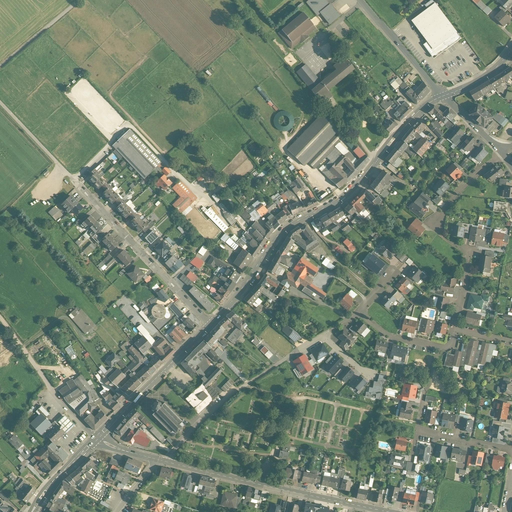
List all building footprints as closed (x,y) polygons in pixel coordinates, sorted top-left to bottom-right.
[(325,0),(309,0),(307,2),(318,15),(321,12),(330,5),(325,0)] [(486,6),(479,0),(476,4),(482,10),(486,6)] [(511,0),(501,0),(499,3),(501,5),(506,9),(511,3),(511,0)] [(434,3),(412,20),(427,41),(423,44),(433,58),(447,48),(461,38),(439,9),(434,3)] [(340,16),(331,4),(330,5),(321,12),(330,24),(340,16)] [(486,6),(482,10),(486,14),(491,10),(487,5),(486,6)] [(504,11),(502,9),(501,10),(494,18),(503,26),(511,18),(504,11)] [(303,12),(282,30),(292,42),(314,24),(303,12)] [(314,24),(292,42),(282,30),(279,33),(291,48),(300,41),(302,43),(309,37),(308,35),(316,28),(314,24)] [(321,48),(327,54),(332,48),(326,42),(321,48)] [(312,90),(312,91),(323,104),(332,96),(328,90),(354,69),(347,60),(342,65),(340,62),(334,66),(337,70),(322,83),(312,90)] [(322,83),(306,64),(297,72),(312,90),(322,83)] [(511,67),(502,72),(506,78),(507,76),(510,77),(511,76),(511,67)] [(502,72),(494,77),(500,85),(499,84),(505,81),(507,79),(506,78),(502,72)] [(408,73),(402,80),(404,81),(404,82),(408,78),(410,75),(408,73)] [(394,80),(399,85),(404,81),(402,80),(399,76),(394,80)] [(497,87),(492,78),(489,80),(494,89),(497,87)] [(489,80),(478,86),(483,95),(490,91),(492,93),(495,91),(494,89),(489,80)] [(404,81),(399,85),(403,90),(404,90),(406,92),(410,88),(404,82),(404,81)] [(423,82),(418,88),(426,94),(429,90),(423,82)] [(483,95),(478,86),(469,92),(474,101),(484,95),(483,95)] [(414,92),(410,88),(410,89),(410,88),(406,92),(405,93),(416,104),(421,99),(415,93),(414,92)] [(426,94),(418,88),(414,92),(415,93),(421,99),(426,94)] [(410,106),(403,99),(403,100),(400,97),(396,101),(400,105),(401,106),(399,108),(393,115),(400,121),(405,116),(412,109),(411,108),(412,107),(410,106)] [(390,105),(384,99),(379,104),(385,110),(390,105)] [(440,111),(434,105),(427,111),(430,115),(431,114),(432,115),(434,113),(436,115),(440,111)] [(492,117),(478,105),(469,115),(473,118),(472,119),(479,124),(480,124),(484,127),(492,117)] [(448,108),(443,113),(447,118),(449,119),(450,121),(452,118),(456,114),(449,108),(448,108)] [(295,120),(295,117),(293,114),(291,112),(289,110),(285,109),(282,110),(279,111),(276,113),(275,116),(274,119),(274,122),(276,125),(278,128),(281,129),(283,130),(286,130),(289,129),(292,128),(293,126),(295,123),(295,120)] [(325,111),(288,150),(304,165),(308,162),(336,133),(340,129),(340,128),(326,111),(325,111)] [(443,113),(440,111),(436,115),(443,122),(447,118),(443,113)] [(507,119),(496,112),(492,118),(502,126),(507,119)] [(429,126),(433,131),(434,133),(437,136),(440,138),(443,135),(436,127),(439,125),(434,119),(431,121),(428,124),(429,126)] [(450,121),(449,119),(445,123),(444,124),(449,129),(449,128),(454,124),(453,124),(450,121)] [(395,126),(389,120),(385,124),(383,122),(382,122),(380,124),(389,132),(395,126)] [(425,127),(418,120),(411,127),(416,131),(419,134),(421,132),(425,128),(425,127)] [(454,123),(453,124),(454,124),(449,128),(453,131),(454,130),(453,130),(456,126),(457,127),(458,126),(454,123)] [(457,127),(456,126),(453,130),(454,130),(453,131),(449,136),(455,141),(458,138),(463,132),(457,127)] [(411,127),(404,136),(409,140),(413,135),(416,131),(411,127)] [(161,163),(130,129),(112,146),(144,179),(161,163)] [(419,134),(416,131),(413,135),(420,141),(423,137),(419,134)] [(430,132),(427,135),(426,134),(424,135),(423,137),(430,143),(435,138),(431,133),(430,132)] [(336,133),(308,162),(315,169),(326,156),(330,153),(336,147),(341,142),(336,137),(338,135),(336,133)] [(475,141),(469,136),(461,146),(467,151),(468,150),(472,146),(475,141)] [(430,143),(423,137),(420,141),(413,150),(420,156),(431,143),(430,143)] [(406,143),(401,139),(397,145),(403,150),(406,147),(407,145),(406,143)] [(403,150),(397,145),(394,148),(400,153),(403,150)] [(336,147),(330,153),(334,157),(338,161),(344,155),(336,147)] [(476,152),(473,155),(473,156),(476,159),(477,158),(480,161),(487,153),(483,150),(480,147),(476,152)] [(394,148),(385,159),(391,164),(400,153),(394,148)] [(470,152),(467,156),(470,159),(473,156),(473,155),(476,152),(473,149),(470,152)] [(115,150),(113,152),(119,159),(122,157),(115,150)] [(369,159),(363,152),(359,155),(362,158),(355,166),(359,170),(370,159),(369,159)] [(354,159),(348,153),(345,156),(347,158),(351,162),(354,159)] [(344,155),(338,161),(341,164),(344,162),(343,161),(347,158),(344,155)] [(331,161),(325,166),(326,168),(322,172),(325,174),(329,170),(338,161),(334,157),(331,161)] [(351,162),(347,158),(343,161),(344,162),(352,171),(347,175),(346,174),(344,172),(340,177),(346,183),(348,181),(359,170),(355,166),(351,162)] [(338,161),(329,170),(325,174),(330,179),(340,168),(339,167),(341,164),(338,161)] [(462,168),(455,162),(453,164),(459,171),(462,168)] [(398,171),(389,163),(386,167),(395,174),(398,171)] [(459,171),(453,164),(446,170),(455,179),(457,177),(457,178),(459,178),(460,177),(460,175),(459,175),(461,173),(459,171)] [(170,172),(166,167),(162,171),(167,175),(170,172)] [(495,167),(485,175),(488,178),(489,179),(489,178),(492,180),(498,175),(501,176),(504,173),(499,167),(495,167)] [(340,168),(330,179),(338,186),(339,188),(346,183),(340,177),(344,172),(340,168)] [(95,169),(89,174),(92,176),(89,179),(94,184),(100,178),(98,175),(99,174),(97,172),(95,169)] [(391,177),(383,170),(375,180),(383,186),(385,184),(388,185),(389,183),(390,183),(387,181),(391,177)] [(172,183),(164,175),(155,184),(158,187),(160,185),(165,190),(172,183)] [(396,181),(391,177),(387,181),(390,183),(389,183),(393,186),(396,181)] [(100,178),(94,184),(98,189),(101,187),(103,189),(108,184),(104,179),(103,180),(101,178),(100,178)] [(304,186),(298,178),(291,183),(295,187),(297,185),(299,188),(300,189),(304,186)] [(449,187),(441,179),(433,188),(434,189),(434,191),(435,192),(437,192),(441,196),(449,187)] [(134,180),(129,186),(132,189),(137,183),(134,180)] [(383,186),(375,180),(371,186),(378,193),(383,186)] [(189,190),(180,181),(173,188),(181,197),(182,197),(189,190)] [(108,184),(103,189),(105,191),(102,194),(107,199),(114,192),(112,190),(113,189),(108,184)] [(383,191),(388,185),(385,184),(383,186),(378,193),(383,198),(384,198),(386,197),(385,196),(387,193),(383,191)] [(375,198),(366,189),(362,193),(364,196),(371,202),(372,201),(375,198)] [(189,190),(182,197),(181,197),(173,205),(181,213),(189,205),(197,198),(189,190)] [(287,191),(281,196),(284,201),(285,200),(290,196),(287,191)] [(114,192),(107,199),(112,204),(115,201),(117,203),(122,199),(118,194),(117,195),(114,192)] [(429,198),(423,192),(419,197),(426,203),(429,198)] [(211,196),(216,202),(219,199),(214,193),(211,196)] [(302,193),(298,196),(302,202),(306,199),(303,195),(302,193)] [(359,195),(350,204),(357,210),(358,212),(360,213),(364,209),(358,203),(362,198),(359,195)] [(441,200),(436,195),(432,201),(437,205),(441,200)] [(71,196),(62,205),(69,212),(71,210),(78,203),(71,196)] [(375,198),(372,201),(376,205),(379,202),(381,200),(377,196),(375,198)] [(426,203),(419,197),(413,204),(414,205),(410,210),(417,215),(417,214),(419,212),(422,215),(426,211),(428,211),(428,208),(428,207),(429,206),(428,204),(427,204),(426,203)] [(122,199),(117,203),(119,205),(116,208),(121,213),(128,207),(125,204),(126,203),(124,201),(122,199)] [(283,206),(278,199),(275,202),(278,205),(280,208),(283,206)] [(316,199),(312,202),(311,201),(309,202),(310,203),(307,204),(308,206),(305,207),(307,210),(318,204),(316,199)] [(265,208),(259,200),(252,205),(261,216),(261,217),(265,214),(268,211),(265,208)] [(270,203),(265,208),(268,211),(276,205),(273,201),(271,203),(271,202),(270,203)] [(371,202),(364,209),(368,212),(376,205),(372,201),(371,202)] [(302,207),(299,202),(295,204),(299,213),(306,210),(307,210),(305,207),(304,206),(302,207)] [(507,203),(495,202),(494,208),(493,208),(494,211),(499,212),(499,211),(504,212),(504,210),(506,211),(507,204),(507,203)] [(78,203),(71,210),(76,215),(83,208),(78,203)] [(236,221),(222,203),(219,205),(224,211),(223,211),(226,215),(225,216),(232,226),(236,221)] [(299,213),(295,204),(289,206),(293,215),(299,213)] [(357,210),(350,204),(345,209),(347,212),(351,216),(357,210)] [(192,209),(189,205),(181,213),(184,217),(192,209)] [(261,216),(252,205),(248,209),(246,210),(252,217),(252,216),(255,220),(261,216)] [(290,211),(286,205),(283,207),(284,209),(283,211),(284,213),(288,219),(292,216),(290,213),(290,211)] [(55,206),(48,212),(52,217),(58,211),(55,206)] [(246,210),(243,206),(238,210),(248,221),(250,219),(252,217),(246,210)] [(128,207),(121,213),(126,218),(129,216),(131,218),(136,213),(132,208),(131,209),(128,207)] [(228,228),(216,215),(211,207),(208,209),(204,213),(211,219),(222,230),(224,232),(228,228)] [(340,208),(336,210),(341,217),(345,215),(340,208)] [(364,209),(360,213),(364,218),(365,218),(369,214),(368,212),(364,209)] [(283,211),(275,217),(280,224),(287,218),(288,219),(284,213),(283,211)] [(334,212),(328,215),(332,222),(333,222),(335,221),(338,219),(334,212)] [(358,212),(352,217),(353,217),(356,220),(359,223),(363,219),(364,218),(360,213),(358,212)] [(136,213),(131,218),(133,220),(130,223),(135,228),(142,221),(139,219),(140,217),(136,213)] [(327,213),(322,216),(328,225),(332,222),(328,215),(327,213)] [(268,218),(270,220),(266,224),(267,225),(266,226),(268,229),(266,232),(269,235),(280,224),(275,217),(272,214),(271,214),(268,218)] [(90,216),(80,226),(84,229),(87,225),(90,228),(96,222),(90,216)] [(328,225),(322,216),(319,218),(325,227),(328,225)] [(325,227),(319,218),(314,221),(318,229),(320,228),(323,233),(327,230),(325,227)] [(142,221),(135,228),(140,233),(143,230),(147,226),(148,225),(147,225),(145,223),(144,224),(142,221)] [(150,222),(147,225),(148,225),(147,226),(143,230),(146,233),(148,231),(151,228),(155,224),(151,221),(150,222)] [(242,228),(236,221),(229,229),(236,234),(241,238),(243,236),(246,232),(242,228)] [(254,223),(252,225),(256,230),(263,237),(263,236),(267,239),(269,235),(266,232),(256,221),(254,223)] [(414,222),(414,221),(411,226),(412,227),(410,230),(419,237),(424,230),(420,226),(414,222)] [(102,228),(96,222),(90,228),(93,231),(89,235),(95,241),(103,233),(101,231),(100,230),(102,228)] [(342,226),(340,228),(344,231),(350,227),(347,223),(342,226)] [(315,237),(306,225),(300,229),(299,227),(298,227),(302,231),(303,230),(309,240),(310,241),(315,237)] [(295,229),(291,232),(287,237),(288,237),(291,239),(294,241),(294,242),(297,243),(300,238),(297,236),(297,235),(302,231),(298,227),(295,229)] [(461,228),(454,227),(452,235),(462,237),(463,232),(463,228),(461,228)] [(236,234),(229,229),(225,233),(229,237),(237,243),(240,239),(241,238),(236,234)] [(263,237),(256,230),(253,234),(258,238),(257,239),(259,241),(258,243),(261,247),(262,247),(267,239),(263,236),(263,237)] [(146,233),(143,236),(145,238),(151,244),(158,237),(158,236),(159,235),(156,232),(155,233),(153,231),(150,233),(149,233),(147,235),(146,233)] [(258,243),(246,232),(243,236),(252,243),(251,245),(255,248),(251,255),(253,257),(254,257),(261,247),(258,243)] [(108,234),(106,236),(103,233),(95,241),(98,244),(101,240),(106,246),(113,240),(108,234)] [(499,234),(494,233),(492,240),(493,240),(492,244),(496,244),(496,245),(500,246),(500,245),(501,245),(502,245),(502,243),(503,243),(505,235),(499,234)] [(237,243),(229,237),(225,241),(235,250),(239,245),(237,243)] [(291,239),(288,237),(279,251),(283,253),(285,249),(288,251),(289,250),(290,248),(289,247),(291,244),(292,245),(294,242),(294,241),(291,239)] [(306,242),(300,238),(297,243),(300,245),(306,250),(313,245),(310,241),(309,240),(306,242)] [(347,238),(342,243),(345,246),(350,241),(347,238)] [(164,240),(163,241),(170,249),(173,247),(173,246),(166,239),(164,240)] [(240,239),(237,243),(239,245),(242,248),(245,244),(240,239)] [(118,245),(113,240),(106,246),(112,251),(118,245)] [(353,240),(347,245),(350,249),(356,244),(353,240)] [(155,249),(162,257),(169,251),(170,249),(163,241),(159,244),(155,249)] [(313,245),(306,250),(309,252),(320,244),(318,242),(313,245)] [(92,243),(83,251),(87,256),(96,247),(92,243)] [(396,252),(385,243),(380,249),(379,251),(386,257),(387,256),(390,258),(396,252)] [(170,249),(169,251),(171,253),(174,251),(178,247),(175,244),(173,246),(173,247),(170,249)] [(203,245),(198,252),(203,256),(208,249),(203,245)] [(251,255),(244,249),(240,255),(239,255),(237,257),(238,258),(234,264),(244,270),(253,257),(251,255)] [(279,251),(273,262),(278,264),(278,263),(280,261),(291,268),(293,264),(289,262),(292,258),(286,255),(288,251),(285,249),(283,253),(279,251)] [(123,250),(117,256),(122,261),(128,255),(123,250)] [(403,255),(399,260),(403,264),(409,258),(404,254),(403,255)] [(109,255),(102,262),(104,265),(108,261),(112,258),(109,255)] [(128,255),(122,261),(126,266),(133,260),(128,255)] [(377,258),(373,255),(365,264),(369,268),(377,274),(384,265),(377,258)] [(170,258),(165,263),(170,268),(178,260),(176,257),(175,258),(173,256),(170,258)] [(486,257),(481,256),(479,263),(477,265),(479,267),(478,271),(488,273),(491,258),(486,257)] [(204,262),(196,257),(191,262),(200,268),(204,262)] [(227,267),(212,257),(207,264),(212,268),(215,264),(221,268),(218,272),(220,272),(222,274),(227,267)] [(302,258),(297,265),(307,272),(314,276),(319,269),(302,258)] [(178,260),(170,268),(175,273),(183,265),(178,260)] [(335,266),(329,261),(326,266),(332,271),(335,266)] [(278,266),(277,265),(278,264),(273,262),(268,270),(272,272),(272,273),(276,275),(276,274),(278,275),(282,269),(282,268),(278,266)] [(118,265),(115,263),(108,269),(111,271),(118,265)] [(298,271),(295,275),(293,279),(300,283),(305,287),(308,289),(311,284),(313,281),(305,275),(307,272),(297,265),(295,268),(298,271)] [(144,275),(135,266),(127,274),(136,283),(144,275)] [(424,275),(414,266),(410,270),(420,279),(424,275)] [(240,275),(227,267),(222,274),(235,283),(240,275)] [(420,279),(410,270),(407,274),(417,283),(420,279)] [(197,277),(191,272),(187,277),(188,278),(193,282),(197,277)] [(222,274),(220,272),(217,276),(222,279),(223,278),(227,281),(223,287),(230,292),(236,284),(235,283),(222,274)] [(292,273),(291,273),(289,276),(291,277),(289,280),(288,283),(291,285),(297,288),(300,283),(293,279),(295,275),(292,273)] [(187,277),(183,274),(180,279),(184,282),(184,283),(189,286),(193,282),(188,278),(187,277)] [(266,274),(261,281),(259,284),(263,287),(265,284),(266,284),(267,282),(268,282),(272,284),(276,287),(280,283),(279,283),(266,274)] [(413,283),(406,277),(404,279),(409,283),(409,284),(411,285),(413,283)] [(404,279),(403,278),(396,286),(402,291),(406,287),(409,284),(409,283),(404,279)] [(276,289),(272,293),(277,297),(282,290),(285,286),(281,284),(280,283),(276,287),(276,289)] [(446,284),(442,283),(441,290),(453,292),(454,286),(454,285),(446,284)] [(271,292),(270,292),(268,290),(263,287),(259,284),(251,292),(257,297),(259,294),(262,296),(264,294),(269,298),(274,301),(276,299),(279,301),(280,299),(277,297),(272,293),(271,292)] [(319,289),(311,284),(308,289),(315,294),(319,289)] [(199,292),(194,286),(189,291),(206,309),(207,308),(210,311),(215,306),(212,303),(211,304),(208,302),(209,301),(206,298),(207,298),(204,294),(203,295),(200,292),(199,292)] [(223,287),(222,286),(222,287),(218,290),(218,291),(222,293),(221,294),(226,298),(230,292),(223,287)] [(169,298),(159,287),(154,291),(159,296),(161,298),(165,303),(169,298)] [(308,289),(305,287),(302,290),(318,300),(320,297),(308,289)] [(326,294),(319,289),(315,294),(320,297),(323,299),(326,294)] [(358,295),(351,289),(348,293),(354,299),(358,295)] [(282,290),(277,297),(281,299),(285,292),(282,290)] [(403,296),(397,291),(392,296),(396,299),(395,299),(398,302),(403,296)] [(251,292),(244,300),(250,305),(249,305),(251,306),(255,301),(258,298),(257,297),(251,292)] [(354,299),(348,293),(344,298),(343,298),(343,299),(340,303),(348,310),(352,305),(352,301),(353,299),(354,299)] [(226,298),(221,294),(220,295),(217,294),(216,295),(214,297),(222,303),(226,298)] [(392,296),(389,294),(387,297),(386,296),(384,299),(381,303),(388,308),(395,299),(396,299),(392,296)] [(489,296),(481,294),(480,297),(484,298),(483,301),(488,302),(489,296)] [(480,297),(470,295),(468,306),(473,308),(481,310),(483,301),(484,298),(480,297)] [(442,299),(438,298),(436,307),(441,308),(446,309),(448,300),(442,299)] [(61,306),(69,315),(76,309),(67,299),(61,306)] [(274,302),(268,299),(265,304),(264,305),(267,307),(271,310),(272,311),(276,304),(274,302)] [(488,302),(483,301),(481,310),(473,308),(473,311),(477,312),(485,314),(486,314),(485,314),(488,302)] [(185,315),(174,303),(169,308),(171,309),(180,320),(185,315)] [(160,305),(158,305),(155,306),(153,308),(152,310),(152,313),(152,314),(153,316),(155,318),(157,319),(160,319),(163,318),(164,316),(165,317),(166,318),(167,318),(169,317),(169,316),(170,315),(169,314),(169,313),(167,313),(166,313),(166,310),(165,308),(163,306),(160,305)] [(79,313),(76,309),(69,315),(85,334),(88,331),(90,334),(92,333),(93,333),(95,331),(92,328),(79,313)] [(95,326),(81,310),(79,313),(92,328),(95,326)] [(141,311),(139,313),(148,323),(151,321),(148,318),(147,316),(144,313),(141,311)] [(236,316),(232,311),(226,317),(231,321),(238,327),(240,330),(243,327),(245,329),(248,325),(244,322),(244,323),(243,324),(239,320),(237,318),(238,317),(237,316),(236,316)] [(476,315),(467,313),(465,322),(478,325),(479,322),(479,321),(480,316),(476,315)] [(153,316),(152,314),(148,318),(151,321),(153,323),(157,319),(155,318),(153,316)] [(226,317),(220,323),(219,324),(223,328),(227,324),(227,325),(231,321),(226,317)] [(193,323),(188,318),(183,322),(193,332),(198,328),(193,323)] [(410,321),(405,319),(403,325),(402,331),(408,332),(410,321)] [(432,322),(423,319),(420,332),(429,334),(430,328),(432,322)] [(357,332),(361,335),(364,338),(370,331),(367,328),(360,321),(354,328),(353,328),(357,332)] [(410,321),(408,332),(414,333),(415,328),(416,322),(410,321)] [(447,325),(438,323),(436,333),(444,335),(447,325)] [(157,343),(149,334),(150,334),(141,324),(137,328),(144,337),(152,346),(153,347),(157,343)] [(223,328),(219,324),(210,333),(216,338),(217,339),(218,337),(224,331),(223,331),(225,329),(223,328)] [(185,335),(177,326),(173,330),(173,331),(181,339),(185,335)] [(301,337),(287,326),(283,329),(283,331),(291,338),(295,342),(298,339),(299,340),(301,337)] [(357,332),(353,328),(354,328),(352,326),(349,329),(353,332),(355,335),(357,332)] [(235,330),(231,335),(235,338),(240,333),(239,333),(235,330)] [(181,339),(173,331),(169,334),(178,343),(182,339),(181,339)] [(240,333),(235,338),(237,340),(239,342),(245,335),(241,331),(240,333)] [(350,335),(345,331),(339,337),(343,341),(339,345),(345,351),(349,347),(347,346),(354,339),(355,340),(358,337),(355,335),(353,332),(350,335)] [(210,333),(203,341),(209,346),(213,343),(216,338),(210,333)] [(231,334),(227,339),(231,342),(232,342),(235,338),(231,335),(231,334)] [(144,337),(135,344),(142,353),(146,350),(152,346),(144,337)] [(157,343),(153,347),(157,351),(160,347),(166,342),(163,338),(157,343)] [(480,350),(476,349),(478,342),(469,340),(469,344),(463,342),(460,352),(455,351),(455,355),(452,366),(458,367),(459,365),(464,366),(464,364),(472,366),(472,364),(477,365),(478,364),(484,365),(485,361),(489,362),(492,350),(495,350),(496,346),(482,342),(480,350)] [(197,347),(191,352),(192,353),(186,358),(181,363),(192,376),(196,373),(196,372),(196,371),(193,368),(201,362),(200,361),(202,360),(199,357),(202,354),(205,353),(207,352),(211,348),(209,346),(203,341),(199,344),(200,345),(197,347)] [(387,344),(377,341),(375,350),(385,353),(386,349),(387,344)] [(313,354),(317,360),(328,353),(323,344),(311,351),(313,354)] [(78,356),(70,345),(65,349),(72,360),(78,356)] [(400,347),(393,345),(392,352),(390,359),(397,360),(400,347)] [(142,358),(131,346),(131,347),(127,350),(131,354),(135,359),(138,362),(141,366),(144,368),(146,366),(143,362),(147,359),(144,356),(142,358)] [(165,352),(160,347),(157,351),(162,357),(165,361),(175,352),(169,346),(165,349),(167,350),(165,352)] [(407,348),(400,347),(397,360),(404,362),(405,355),(407,348)] [(214,352),(211,348),(207,352),(216,363),(221,359),(218,356),(216,354),(214,352)] [(120,360),(114,353),(105,361),(111,367),(117,362),(120,360)] [(451,368),(452,366),(455,355),(447,353),(444,366),(451,368)] [(317,360),(313,354),(309,356),(312,359),(314,363),(317,361),(317,360)] [(302,376),(313,369),(311,367),(308,361),(304,355),(293,362),(297,368),(302,375),(302,376)] [(329,365),(334,359),(331,356),(325,363),(329,365)] [(332,374),(343,362),(337,356),(334,359),(329,365),(326,368),(332,374)] [(160,360),(156,357),(150,363),(156,369),(165,361),(162,357),(160,360)] [(133,362),(127,368),(130,371),(132,373),(138,367),(133,362)] [(156,369),(150,363),(146,366),(144,368),(150,375),(156,369)] [(339,377),(345,383),(354,373),(347,367),(343,372),(339,377)] [(144,368),(136,375),(136,374),(134,372),(132,374),(141,384),(150,375),(144,368)] [(206,375),(200,368),(196,371),(196,372),(197,372),(196,373),(201,379),(204,376),(206,375)] [(204,376),(201,379),(203,381),(202,382),(204,385),(206,388),(222,371),(219,368),(207,380),(204,376)] [(302,375),(297,368),(293,370),(298,378),(302,375)] [(110,369),(104,374),(106,376),(108,378),(116,372),(113,369),(110,369)] [(116,372),(108,378),(111,382),(115,386),(125,376),(122,373),(118,369),(116,372)] [(337,378),(343,372),(340,369),(334,376),(337,378)] [(133,378),(120,390),(128,396),(141,384),(132,374),(132,373),(130,371),(128,374),(131,377),(133,378)] [(87,382),(81,375),(73,381),(74,382),(83,394),(85,393),(89,391),(89,392),(92,390),(87,382)] [(108,378),(106,376),(103,378),(101,379),(106,386),(104,388),(107,392),(107,391),(112,387),(114,389),(118,392),(120,390),(115,386),(111,382),(108,378)] [(366,382),(360,377),(353,385),(359,390),(362,386),(366,382)] [(384,381),(384,380),(379,379),(378,379),(378,382),(374,382),(373,388),(370,388),(369,393),(366,392),(366,397),(371,398),(372,394),(377,395),(376,399),(381,400),(384,381)] [(95,388),(93,384),(90,380),(87,382),(92,390),(89,392),(93,404),(95,403),(94,401),(99,398),(93,389),(95,388)] [(230,380),(221,388),(225,392),(234,384),(230,380)] [(73,381),(68,386),(59,392),(62,395),(66,401),(80,392),(77,386),(74,382),(73,381)] [(80,392),(66,401),(74,410),(86,398),(85,393),(83,394),(74,382),(77,386),(80,392)] [(511,383),(509,383),(502,382),(503,382),(501,392),(511,394),(511,389),(511,385),(511,383)] [(203,383),(185,399),(189,403),(191,401),(196,407),(194,409),(198,414),(210,404),(213,400),(207,390),(204,385),(203,383)] [(410,387),(405,386),(405,387),(404,388),(405,389),(403,396),(408,397),(414,398),(416,389),(415,386),(412,386),(410,387)] [(211,387),(207,390),(213,400),(218,396),(211,387)] [(118,392),(113,397),(120,405),(128,396),(120,390),(118,392)] [(89,392),(89,391),(85,393),(86,398),(74,410),(80,416),(84,412),(87,409),(90,412),(91,411),(95,408),(95,407),(97,405),(95,403),(93,404),(89,392)] [(113,397),(112,396),(107,391),(107,392),(106,392),(102,396),(106,400),(108,399),(111,401),(108,404),(111,408),(114,411),(120,405),(113,397)] [(162,405),(160,403),(158,403),(156,401),(150,407),(152,409),(152,410),(154,412),(152,414),(152,415),(152,416),(153,415),(156,419),(155,419),(156,420),(157,419),(159,422),(159,423),(160,423),(163,426),(162,426),(163,427),(164,426),(166,429),(166,430),(167,430),(170,433),(169,433),(170,434),(171,433),(173,436),(176,434),(176,433),(179,433),(179,434),(180,433),(179,433),(181,431),(182,431),(181,430),(182,428),(182,427),(187,423),(186,421),(185,422),(183,420),(182,421),(179,418),(179,417),(178,418),(175,415),(176,414),(175,414),(172,411),(172,410),(171,411),(168,408),(169,407),(168,407),(165,404),(165,403),(164,403),(163,403),(162,405)] [(504,403),(498,402),(496,410),(507,412),(509,404),(504,403)] [(411,405),(402,403),(401,410),(399,417),(411,419),(413,411),(410,411),(411,408),(410,408),(411,405)] [(108,410),(104,405),(100,408),(100,409),(107,418),(111,414),(114,411),(111,408),(108,410)] [(50,415),(41,406),(35,412),(39,415),(41,413),(46,418),(50,415)] [(107,418),(100,409),(98,412),(100,413),(94,419),(100,425),(107,418)] [(138,414),(133,410),(129,415),(135,420),(138,417),(139,416),(138,414)] [(436,412),(427,410),(425,423),(428,423),(429,424),(430,425),(432,424),(434,424),(436,412)] [(507,412),(496,410),(496,413),(497,415),(496,418),(500,418),(506,420),(506,419),(507,412)] [(46,418),(41,413),(39,415),(30,424),(44,439),(46,436),(57,425),(54,422),(54,421),(51,424),(46,418)] [(444,414),(443,419),(441,426),(447,427),(449,415),(444,414)] [(61,419),(58,422),(62,426),(60,428),(64,432),(65,433),(70,429),(74,425),(65,415),(61,419)] [(94,419),(90,415),(87,418),(84,420),(94,431),(100,425),(94,419)] [(135,420),(129,415),(124,419),(130,425),(131,425),(135,420)] [(154,427),(144,417),(141,420),(142,422),(144,424),(145,424),(151,430),(154,427)] [(130,425),(124,419),(122,422),(128,427),(130,425)] [(463,419),(462,424),(460,430),(470,432),(472,421),(463,419)] [(122,422),(116,429),(120,432),(123,434),(128,428),(128,427),(122,422)] [(57,425),(46,436),(52,443),(53,444),(61,436),(60,436),(64,432),(60,428),(58,425),(57,425)] [(501,427),(495,426),(494,427),(494,430),(493,430),(492,433),(493,434),(492,437),(502,439),(502,435),(503,435),(504,432),(503,432),(504,428),(501,427)] [(140,431),(133,427),(131,430),(130,433),(127,437),(129,438),(130,437),(135,439),(137,435),(140,431)] [(164,438),(154,427),(151,430),(150,431),(160,441),(164,438)] [(80,443),(86,437),(82,433),(77,439),(80,443)] [(140,437),(137,435),(135,439),(133,441),(139,444),(143,438),(140,437)] [(22,445),(13,436),(11,438),(9,440),(17,450),(22,445)] [(143,438),(139,444),(146,447),(150,441),(148,440),(145,439),(143,438)] [(406,443),(397,441),(395,449),(405,450),(406,443)] [(69,456),(61,447),(59,449),(53,444),(52,443),(48,447),(57,455),(63,462),(69,456)] [(48,447),(46,445),(35,456),(38,460),(39,461),(41,463),(43,465),(46,463),(44,460),(49,455),(53,459),(57,455),(48,447)] [(290,446),(285,445),(284,452),(280,451),(278,458),(287,460),(290,446)] [(430,448),(421,446),(418,460),(419,460),(419,459),(427,460),(427,461),(430,448)] [(446,448),(437,446),(435,457),(443,459),(444,459),(445,453),(446,448)] [(466,452),(453,449),(451,458),(457,459),(457,461),(464,462),(466,452)] [(482,453),(474,452),(473,453),(472,457),(471,462),(476,463),(477,465),(481,466),(483,455),(482,453)] [(57,455),(53,459),(56,462),(53,465),(56,469),(63,462),(57,455)] [(403,458),(392,456),(391,461),(392,461),(391,465),(402,467),(403,458)] [(501,457),(497,456),(497,457),(494,456),(492,466),(494,469),(497,470),(499,467),(499,466),(503,466),(504,458),(501,458),(501,457)] [(95,465),(89,458),(85,462),(89,466),(92,468),(94,466),(95,465)] [(120,462),(111,458),(109,464),(112,466),(118,468),(120,462)] [(137,461),(136,463),(128,459),(124,468),(137,474),(142,463),(137,461)] [(85,462),(80,467),(84,471),(84,470),(89,466),(85,462)] [(51,467),(46,463),(43,465),(41,463),(39,465),(42,468),(44,467),(47,470),(46,471),(50,475),(56,469),(53,465),(51,467)] [(76,471),(69,476),(72,480),(75,483),(79,486),(78,486),(80,487),(82,488),(81,491),(83,492),(84,492),(89,495),(92,488),(95,483),(82,476),(86,472),(84,470),(84,471),(80,467),(76,471)] [(171,471),(162,468),(160,477),(165,478),(166,477),(170,478),(171,471)] [(298,471),(287,469),(285,478),(289,479),(296,480),(297,478),(298,472),(298,471)] [(13,481),(17,477),(12,471),(8,476),(13,481)] [(130,477),(118,471),(117,475),(115,479),(122,482),(127,484),(130,477)] [(94,478),(88,473),(87,473),(86,472),(82,476),(95,483),(96,480),(97,481),(98,478),(96,477),(98,474),(97,473),(94,478)] [(311,474),(304,473),(302,479),(302,481),(309,483),(311,474)] [(180,487),(188,489),(190,483),(192,477),(184,474),(180,487)] [(318,476),(311,474),(309,483),(316,484),(316,482),(318,476)] [(69,476),(62,482),(71,487),(72,486),(75,483),(72,480),(69,476)] [(208,478),(201,476),(199,485),(203,486),(205,486),(208,478)] [(324,477),(323,477),(322,484),(321,486),(328,487),(330,478),(324,477)] [(208,478),(205,486),(213,488),(215,480),(208,478)] [(333,479),(330,478),(328,487),(335,489),(337,479),(333,478),(333,479)] [(16,486),(17,487),(20,488),(22,486),(25,482),(21,479),(19,482),(16,486)] [(97,481),(96,480),(95,483),(92,488),(99,491),(102,483),(97,481)] [(350,482),(343,481),(341,490),(349,491),(350,485),(350,482)] [(62,482),(54,493),(59,496),(61,493),(62,494),(64,490),(71,495),(75,489),(71,487),(62,482)] [(367,491),(364,490),(365,485),(360,484),(359,489),(358,489),(356,499),(365,501),(366,495),(368,495),(368,494),(367,493),(367,491)] [(36,491),(29,485),(26,489),(22,486),(20,488),(24,492),(24,491),(31,497),(36,491)] [(20,488),(18,491),(16,493),(20,497),(24,492),(20,488)] [(254,489),(248,488),(245,497),(248,497),(248,496),(252,497),(254,489)] [(261,492),(254,489),(252,497),(251,498),(259,500),(261,492)] [(397,491),(390,490),(388,500),(395,501),(396,498),(396,499),(397,494),(397,491)] [(31,497),(24,491),(24,492),(20,497),(19,497),(26,503),(31,497)] [(237,495),(224,492),(221,505),(225,506),(226,504),(234,506),(235,503),(237,497),(237,495)] [(54,493),(49,502),(45,508),(50,511),(52,511),(53,511),(56,508),(62,511),(63,509),(66,511),(68,509),(69,508),(62,504),(59,503),(58,506),(54,504),(55,502),(57,498),(59,496),(54,493)] [(379,494),(375,493),(373,502),(381,504),(382,495),(379,494)] [(412,494),(408,493),(408,494),(405,494),(404,498),(403,503),(413,506),(414,500),(415,496),(412,495),(412,494)] [(432,495),(423,493),(422,495),(422,496),(421,499),(421,502),(430,504),(432,495)] [(160,511),(164,503),(152,500),(149,510),(154,511),(160,511)]
